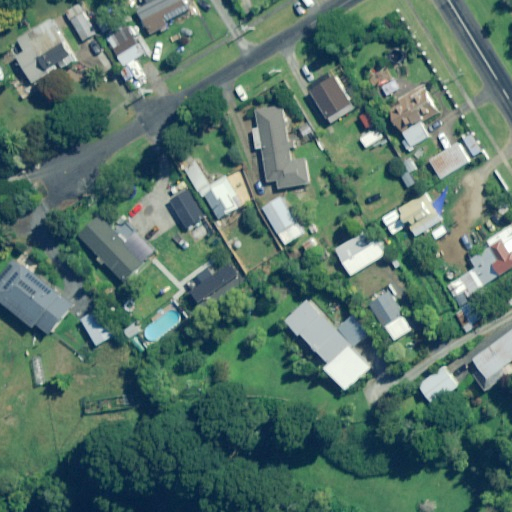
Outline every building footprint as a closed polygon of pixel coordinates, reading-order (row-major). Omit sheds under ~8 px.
[(178,0),(147,0),(150,5),(139,11),(151,35),(169,26),(164,17),(182,8),(178,0)] [(80,5),(67,12),(86,42),(98,34),(80,5)] [(77,61),(54,20),(19,39),(27,52),(19,57),(34,85),(77,61)] [(145,54),(128,26),(108,39),(125,67),(145,54)] [(358,109),(338,77),(312,93),(332,125),(346,116),(358,109)] [(439,112),(424,86),(389,108),(413,148),(430,137),(421,123),(439,112)] [(293,161),(284,108),(257,112),(259,129),(253,130),(257,150),(263,149),(269,183),(279,181),(280,190),(311,184),(307,159),(293,161)] [(472,162),(460,143),(431,161),(442,179),(472,162)] [(211,185),(198,164),(186,171),(202,197),(205,195),(221,220),(244,205),(226,176),(211,185)] [(206,219),(188,190),(171,200),(188,229),(206,219)] [(443,222),(426,194),(401,210),(417,237),(443,222)] [(305,234),(282,198),(269,206),(291,242),(305,234)] [(400,220),(396,212),(383,218),(387,226),(400,220)] [(81,237),(101,257),(98,260),(105,267),(108,264),(127,282),(156,252),(137,234),(128,244),(100,217),(81,237)] [(511,229),(468,253),(476,267),(446,284),(454,297),(463,291),(466,296),(511,270),(511,229)] [(386,255),(371,230),(332,254),(348,279),(386,255)] [(214,250),(203,233),(194,239),(205,256),(214,250)] [(319,250),(313,240),(304,245),(311,256),(319,250)] [(75,307),(18,262),(0,284),(0,299),(36,328),(38,325),(52,335),(75,307)] [(405,313),(388,288),(369,302),(398,342),(414,330),(403,314),(405,313)] [(336,330),(306,299),(284,321),(300,337),(301,335),(331,365),(327,369),(349,391),(372,368),(354,349),(370,333),(352,314),(336,330)] [(485,324),(475,304),(457,314),(467,333),(485,324)] [(117,336),(101,310),(84,320),(100,346),(117,336)] [(487,390),(495,385),(506,376),(502,371),(511,363),(511,332),(476,360),(488,377),(481,382),(487,390)] [(461,387),(446,368),(422,386),(437,405),(461,387)] [(511,397),(511,390),(510,386),(500,391),(505,401),(511,397)]
